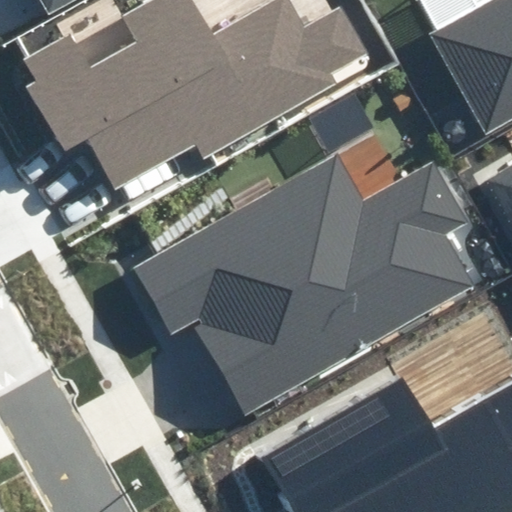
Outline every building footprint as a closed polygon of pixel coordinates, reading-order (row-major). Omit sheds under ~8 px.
[(205,154),(376,56),(343,0),(339,0),(300,23),(287,0),(263,0),(212,30),(194,0),(128,0),(16,64),(67,151),(93,136),(119,182),(196,138),(205,154)] [(41,0),(46,9),(61,0),(41,0)] [(511,0),(477,0),(422,32),(484,137),(511,120),(511,0)] [(251,406),(467,270),(446,237),(471,221),(430,155),(368,194),(333,139),(128,268),(170,333),(195,317),(251,406)] [(511,170),(489,184),(511,223),(511,170)] [(503,511),(511,507),(511,391),(436,434),(404,376),(260,457),(290,511),(503,511)]
